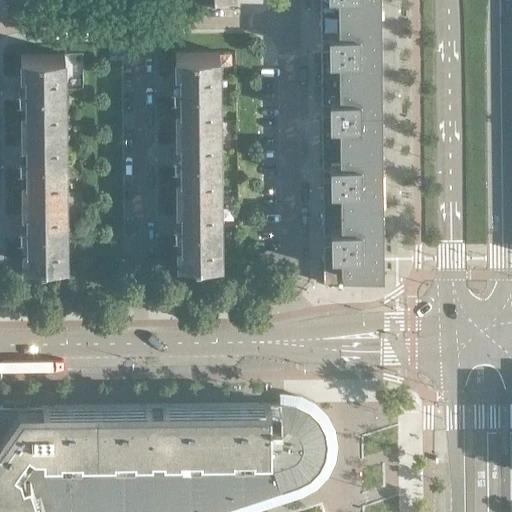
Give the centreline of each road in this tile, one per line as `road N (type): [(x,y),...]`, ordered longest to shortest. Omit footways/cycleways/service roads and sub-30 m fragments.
road 1 (secondary): [(446,0),(449,335)]
road 2 (residential): [(145,345),(142,21)]
road 3 (residential): [(291,339),(290,17)]
road 4 (secondary): [(511,288),(508,0)]
road 5 (secondary): [(449,335),(455,511)]
road 6 (tertiary): [(449,335),(291,339)]
road 7 (unclassified): [(142,21),(290,17)]
road 8 (tertiary): [(291,339),(145,345)]
road 9 (tertiary): [(145,345),(0,345)]
road 10 (unclassified): [(0,25),(142,21)]
